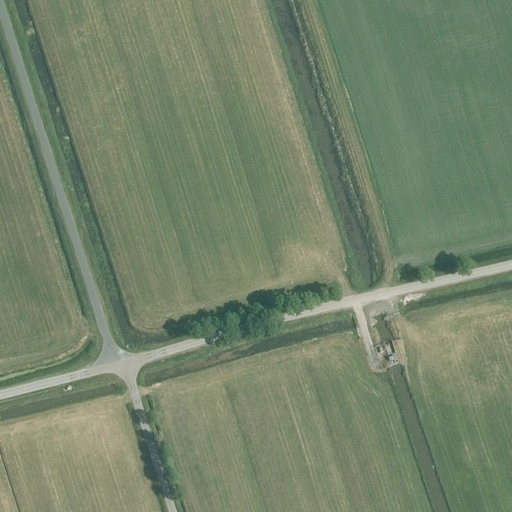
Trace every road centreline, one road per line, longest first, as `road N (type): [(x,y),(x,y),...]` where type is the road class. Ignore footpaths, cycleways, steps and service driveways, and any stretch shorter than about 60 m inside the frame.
road 1 (tertiary): [(117,364),(511,264)]
road 2 (unclassified): [(117,364),(0,4)]
road 3 (unclassified): [(117,364),(129,378),(172,511)]
road 4 (tertiary): [(0,396),(117,364)]
